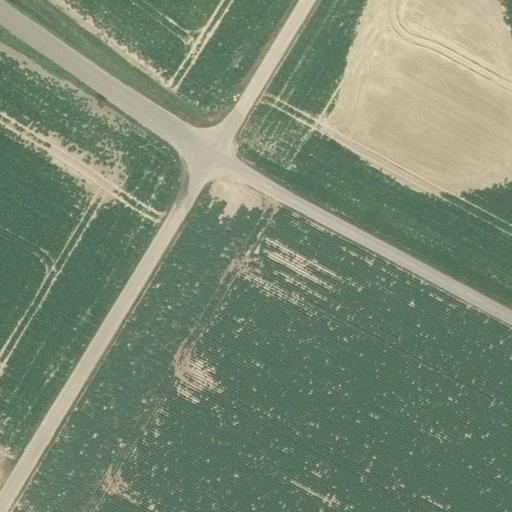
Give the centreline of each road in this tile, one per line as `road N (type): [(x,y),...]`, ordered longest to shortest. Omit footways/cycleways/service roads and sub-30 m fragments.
road 1 (unclassified): [(0,16),(209,159),(511,320)]
road 2 (track): [(0,507),(308,0)]
